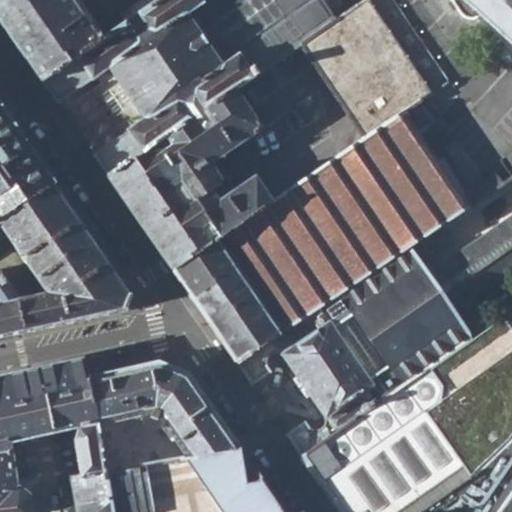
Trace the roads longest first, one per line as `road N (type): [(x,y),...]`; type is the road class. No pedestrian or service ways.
road 1 (residential): [(186,323),(0,59)]
road 2 (residential): [(314,511),(186,323)]
road 3 (residential): [(186,323),(0,362)]
